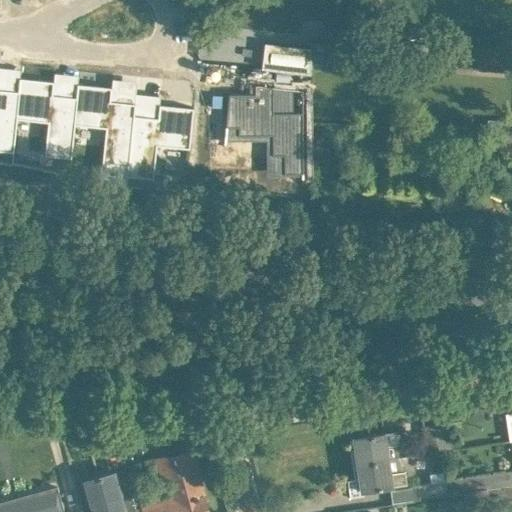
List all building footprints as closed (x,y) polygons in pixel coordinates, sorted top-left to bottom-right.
[(338,26),(323,26),(324,40),(337,40),(338,40),(374,40),(374,26),(338,26)] [(394,28),(393,37),(420,39),(421,30),(394,28)] [(264,42),(261,68),(310,73),(310,68),(335,69),(337,40),(324,40),(310,40),(310,47),(264,42)] [(478,49),(466,48),(460,47),(458,61),(477,63),(476,67),(506,69),(508,50),(478,48),(478,49)] [(19,90),(16,117),(17,117),(48,120),(44,153),(71,156),(74,123),(76,96),(75,96),(52,93),(53,80),(19,76),(18,89),(19,90)] [(76,96),(74,123),(106,126),(102,161),(127,163),(128,163),(133,114),(134,114),(135,102),(110,99),(111,86),(77,82),(75,96),(76,96)] [(228,95),(224,128),(236,128),(236,136),(270,136),(270,157),(282,157),(282,174),(303,174),(302,114),(273,114),(273,85),(249,83),(249,95),(228,95)] [(0,148),(13,150),(17,117),(16,117),(19,90),(18,89),(0,87),(0,148)] [(126,174),(125,183),(152,186),(153,177),(156,144),(189,147),(193,106),(159,103),(157,116),(134,114),(133,114),(128,163),(127,163),(126,174)] [(511,131),(498,130),(497,152),(511,152),(511,131)] [(464,184),(464,172),(451,172),(451,184),(464,184)] [(511,232),(511,219),(494,219),(494,220),(452,218),(451,237),(493,239),(493,232),(511,232)] [(290,374),(291,384),(315,381),(314,371),(290,374)] [(481,400),(467,402),(469,415),(482,413),(481,400)] [(449,421),(436,423),(440,450),(453,448),(449,421)] [(423,425),(427,452),(440,450),(436,423),(423,425)] [(352,463),(397,457),(397,442),(400,442),(398,430),(354,436),(355,448),(350,448),(352,463)] [(207,511),(203,495),(198,496),(197,494),(194,495),(182,451),(163,456),(165,463),(158,465),(162,482),(170,480),(174,497),(167,499),(168,503),(157,507),(154,498),(142,501),(144,511),(207,511)] [(404,470),(397,457),(352,463),(354,477),(347,478),(350,495),(363,493),(362,489),(406,482),(404,470)] [(511,484),(511,468),(444,479),(446,494),(468,491),(511,484)] [(419,498),(437,495),(446,494),(444,479),(443,479),(442,469),(429,471),(431,481),(417,483),(419,498)] [(123,511),(125,511),(113,471),(85,478),(92,506),(90,507),(91,510),(93,509),(93,511),(123,511)] [(470,504),(511,497),(511,484),(468,491),(470,504)] [(11,501),(0,503),(0,511),(63,511),(62,506),(57,487),(19,497),(19,496),(11,499),(11,501)]
